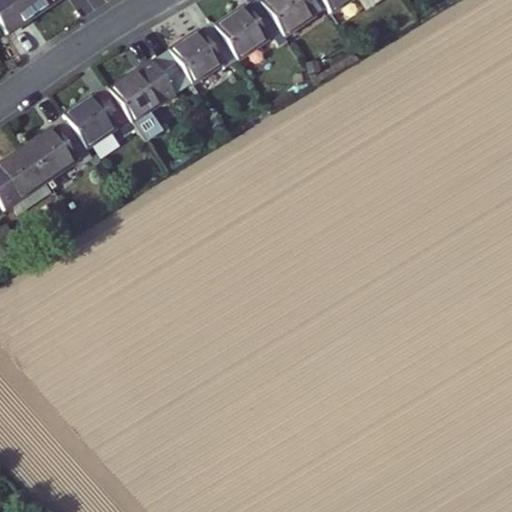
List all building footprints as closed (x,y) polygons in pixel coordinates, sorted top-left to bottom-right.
[(0,0),(0,35),(29,14),(17,0),(0,0)] [(17,0),(29,14),(48,0),(17,0)] [(251,45),(291,16),(274,0),(246,0),(228,14),(250,44),(251,45)] [(274,0),(291,16),(300,24),(284,0),(274,0)] [(284,0),(300,24),(331,0),(284,0)] [(250,44),(228,14),(223,8),(184,37),(207,68),(234,50),(237,53),(250,44)] [(171,93),(200,72),(192,62),(182,68),(176,60),(167,47),(126,76),(146,103),(165,129),(186,113),(171,93)] [(192,62),(186,54),(176,60),(182,68),(192,62)] [(105,133),(146,103),(126,76),(122,72),(82,101),(84,104),(105,133)] [(114,146),(105,133),(84,104),(43,136),(67,168),(96,147),(101,155),(114,146)] [(35,192),(67,168),(43,136),(2,167),(25,199),(35,192)] [(42,202),(75,179),(67,168),(35,192),(42,202)]
